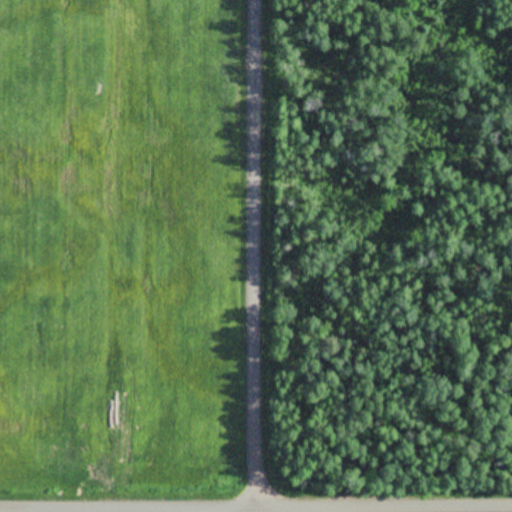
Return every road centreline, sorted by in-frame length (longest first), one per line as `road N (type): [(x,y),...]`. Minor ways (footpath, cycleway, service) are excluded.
road 1 (residential): [(252,0),(253,511)]
road 2 (residential): [(253,511),(511,507)]
